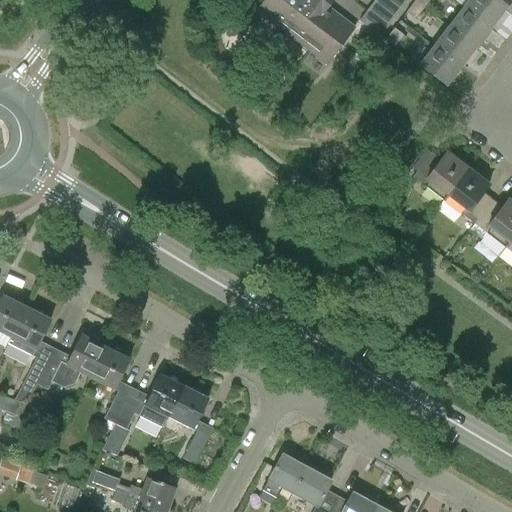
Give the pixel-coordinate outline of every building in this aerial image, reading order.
[(263,0),(256,10),(257,11),(258,10),(326,63),(325,64),(326,64),(354,28),(353,28),(352,29),(326,9),(333,0),(263,0)] [(374,0),(358,22),(379,37),(407,0),(374,0)] [(405,12),(415,19),(424,8),(414,0),(405,12)] [(504,10),(491,0),(467,0),(462,7),(479,21),(490,29),(504,10)] [(511,0),(491,0),(504,10),(511,0)] [(490,29),(479,21),(462,7),(447,26),(475,48),(490,29)] [(475,48),(447,26),(433,45),(461,67),(475,48)] [(394,47),(403,35),(393,28),(384,39),(394,47)] [(461,67),(433,45),(418,65),(445,86),(461,67)] [(442,200),(467,168),(445,152),(439,160),(430,153),(412,177),(442,200)] [(467,168),(442,200),(473,224),(491,200),(482,193),(488,184),(467,168)] [(504,247),(511,236),(511,202),(507,199),(501,207),(491,200),(473,224),(504,247)] [(0,332),(9,338),(10,338),(26,308),(1,295),(0,297),(0,332)] [(39,341),(50,320),(26,308),(10,338),(9,338),(7,343),(36,357),(14,401),(20,403),(20,402),(26,404),(35,384),(36,384),(54,349),(39,341)] [(89,377),(104,347),(80,335),(69,356),(54,349),(36,384),(47,390),(51,381),(63,387),(74,383),(79,373),(89,377)] [(104,347),(89,377),(117,391),(104,419),(114,424),(133,388),(118,381),(129,359),(104,347)] [(167,417),(183,387),(159,375),(148,396),(133,388),(114,424),(126,430),(134,413),(162,427),(166,420),(167,417)] [(183,387),(167,417),(166,420),(167,420),(168,417),(192,429),(207,399),(183,387)] [(20,403),(14,401),(0,395),(0,409),(15,415),(20,403)] [(193,464),(211,428),(200,423),(182,458),(193,464)] [(111,434),(104,448),(116,453),(122,439),(111,434)] [(292,493),(305,468),(298,464),(299,461),(285,454),(283,456),(281,455),(262,490),(275,498),(281,487),(292,493)] [(20,465),(1,459),(0,462),(0,475),(15,480),(20,465)] [(22,467),(17,480),(43,488),(47,476),(32,471),(32,470),(22,467)] [(305,468),(292,493),(315,506),(311,511),(327,511),(336,496),(325,490),(330,482),(322,477),(323,474),(309,467),(308,470),(305,468)] [(113,492),(166,511),(174,488),(146,478),(142,489),(130,485),(129,488),(116,484),(113,492)] [(134,511),(165,511),(166,511),(113,492),(110,500),(123,504),(122,507),(134,511)] [(372,511),(376,506),(368,502),(369,499),(355,492),(354,495),(351,493),(346,502),(336,496),(327,511),(372,511)]
